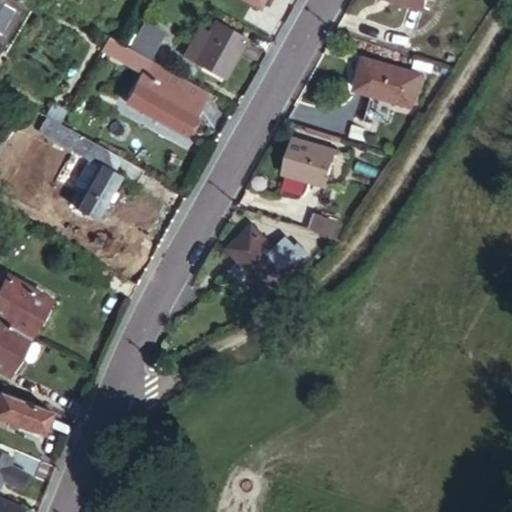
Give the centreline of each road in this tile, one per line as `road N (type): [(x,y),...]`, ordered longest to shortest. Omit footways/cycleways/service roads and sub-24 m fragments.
road 1 (track): [(103,403),(225,347),(338,270),(510,0)]
road 2 (unclassified): [(328,0),(103,403),(60,511)]
